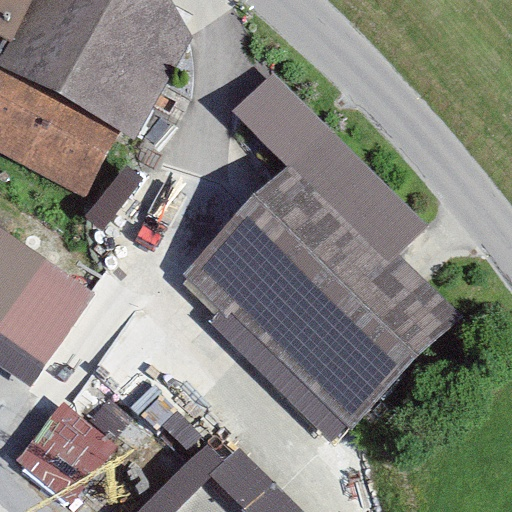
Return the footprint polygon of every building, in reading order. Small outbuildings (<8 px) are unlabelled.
[(126,135),(180,38),(164,10),(144,0),(23,0),(0,41),(0,65),(107,123),(126,135)] [(0,0),(0,41),(23,0),(0,0)] [(0,150),(71,189),(107,123),(0,65),(0,150)] [(446,321),(358,235),(293,172),(244,222),(187,281),(221,313),(226,308),(347,425),(446,321)] [(0,362),(15,373),(74,284),(0,235),(0,362)] [(67,415),(22,474),(71,511),(116,452),(67,415)] [(175,511),(211,475),(224,462),(208,446),(141,511),(175,511)] [(224,462),(211,475),(247,511),(297,511),(236,450),(224,462)]
